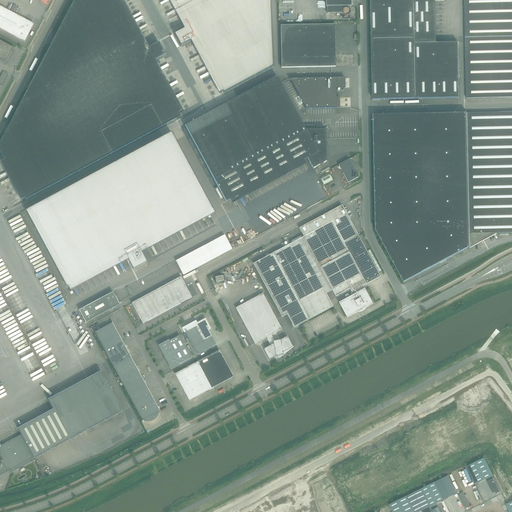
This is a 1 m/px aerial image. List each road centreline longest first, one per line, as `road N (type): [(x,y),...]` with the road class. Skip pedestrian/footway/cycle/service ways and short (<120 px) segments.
road 1 (unclassified): [(183,511),(472,357),(496,355),(511,378)]
road 2 (unclassified): [(264,391),(213,295),(135,339)]
road 3 (unclassified): [(22,511),(186,433)]
road 4 (unclassified): [(366,180),(363,0)]
road 5 (unclassified): [(264,391),(412,314)]
road 6 (unclassified): [(412,314),(368,232),(366,180)]
road 7 (unclassified): [(0,122),(61,0)]
